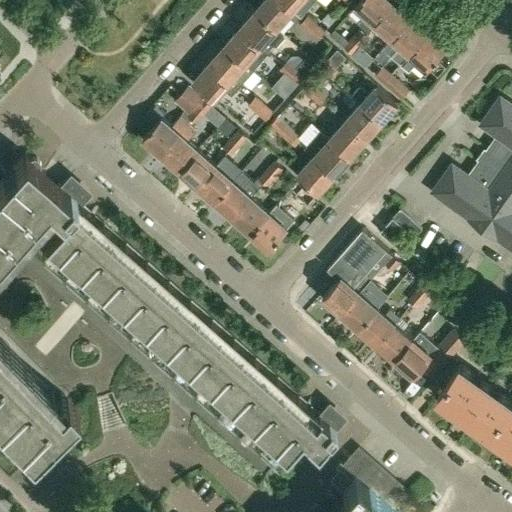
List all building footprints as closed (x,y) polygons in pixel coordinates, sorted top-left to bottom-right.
[(285,0),(262,0),(257,7),(280,27),(289,16),(295,22),(302,14),(285,0)] [(285,0),(302,14),(314,0),(285,0)] [(359,0),(355,4),(374,21),(392,0),(359,0)] [(392,0),(374,21),(392,37),(411,16),(392,0)] [(257,7),(241,24),(269,49),(273,44),(273,45),(278,46),(285,37),(284,33),(279,28),(280,27),(257,7)] [(300,23),(309,30),(317,21),(308,14),(300,23)] [(402,61),(402,62),(429,32),(411,16),(392,37),(410,53),(402,61)] [(318,39),(326,29),(317,21),(309,30),(318,39)] [(241,24),(225,42),(246,61),(254,68),(269,51),(268,50),(269,49),(241,24)] [(360,28),(353,36),(362,44),(369,36),(360,28)] [(447,48),(429,32),(402,62),(411,69),(419,60),(429,69),(447,48)] [(353,36),(349,40),(350,40),(345,46),(366,65),(373,58),(360,46),(362,44),(353,36)] [(225,42),(209,60),(240,88),(255,70),(254,69),(254,68),(246,61),(225,42)] [(338,66),(347,56),(338,48),(321,67),(335,79),(343,70),(338,66)] [(298,84),(306,74),(314,65),(305,57),(297,66),(297,65),(288,75),(298,84)] [(280,68),(288,75),(297,65),(288,58),(284,62),(280,68)] [(215,100),(231,82),(239,88),(240,88),(209,60),(192,80),(215,100)] [(376,74),(385,82),(393,73),(384,64),(376,74)] [(327,72),(321,67),(312,78),(317,83),(327,72)] [(385,82),(402,98),(410,88),(403,82),(409,75),(401,68),(395,75),(393,73),(385,82)] [(302,88),(310,95),(318,86),(310,79),(302,88)] [(399,101),(378,83),(370,92),(361,84),(353,93),(383,120),(399,101)] [(186,109),(172,124),(162,115),(143,136),(161,152),(189,121),(192,118),(188,114),(196,105),(204,112),(212,104),(189,84),(176,100),(186,109)] [(310,95),(318,103),(320,104),(328,95),(318,86),(310,95)] [(360,103),(346,119),(367,137),(383,120),(353,93),(351,95),(360,103)] [(511,102),(501,94),(481,122),(499,135),(470,174),(453,162),(433,189),(470,216),(469,218),(497,238),(498,236),(511,246),(511,102)] [(249,103),(256,110),(264,101),(257,95),(249,103)] [(266,120),(274,111),(264,101),(256,110),(266,120)] [(197,121),(204,112),(196,105),(188,114),(192,118),(193,117),(197,121)] [(271,124),(278,131),(286,122),(279,116),(271,124)] [(346,119),(330,137),(351,155),(367,137),(346,119)] [(197,128),(189,121),(161,152),(180,168),(198,147),(188,138),(197,128)] [(303,138),(286,122),(278,131),(290,142),(294,138),(301,145),(304,142),(302,140),(303,138)] [(248,136),(247,135),(239,128),(231,137),(241,145),(248,136)] [(321,128),(305,146),(335,173),(351,155),(330,137),(321,128)] [(232,155),(241,145),(231,137),(223,147),(232,155)] [(298,173),(319,192),(335,173),(305,146),(304,147),(314,155),(298,173)] [(180,168),(198,184),(216,163),(198,147),(180,168)] [(318,411),(104,222),(82,202),(89,193),(67,173),(59,182),(45,170),(44,169),(24,152),(5,174),(0,179),(0,423),(31,455),(33,453),(78,409),(67,398),(64,401),(0,336),(0,263),(52,204),(66,217),(45,241),(47,244),(66,260),(69,263),(87,279),(90,282),(109,298),(112,301),(130,317),(134,320),(152,336),(155,339),(173,355),(177,358),(195,374),(199,377),(217,394),(220,396),(239,413),(242,416),(260,432),(263,435),(282,451),(284,453),(301,434),(316,448),(326,437),(325,437),(329,433),(335,426),(336,427),(347,415),(329,399),(318,411)] [(284,168),(283,167),(275,160),(267,168),(277,176),(284,168)] [(198,184),(215,199),(234,178),(216,163),(198,184)] [(259,178),(263,182),(259,186),(263,189),(267,185),(268,186),(277,176),(267,168),(259,178)] [(215,199),(233,215),(252,194),(259,186),(263,182),(259,178),(257,176),(254,180),(241,170),(234,178),(215,199)] [(308,205),(316,195),(304,185),(296,194),(308,205)] [(233,215),(251,231),(270,210),(252,194),(233,215)] [(424,228),(402,207),(401,207),(394,215),(408,228),(407,229),(415,236),(424,228)] [(289,227),(270,210),(251,231),(270,248),(289,227)] [(380,230),(392,241),(405,227),(407,229),(408,228),(394,215),(380,230)] [(323,295),(342,311),(360,290),(354,284),(387,247),(364,226),(327,267),(339,277),(323,295)] [(393,270),(401,261),(393,253),(385,262),(393,270)] [(434,289),(424,280),(417,289),(426,297),(434,289)] [(417,307),(426,297),(417,289),(408,299),(417,307)] [(342,311),(360,327),(378,306),(360,290),(342,311)] [(360,327),(378,343),(402,315),(395,309),(390,316),(378,306),(360,327)] [(463,324),(471,331),(480,321),(472,314),(463,324)] [(378,343),(395,358),(414,337),(403,328),(409,322),(402,315),(378,343)] [(421,330),(414,338),(414,337),(395,358),(414,375),(435,351),(447,361),(467,339),(455,328),(439,346),(421,330)] [(438,395),(490,432),(511,400),(511,399),(461,363),(438,395)] [(511,400),(490,432),(511,447),(511,400)] [(369,455),(360,446),(345,463),(355,471),(369,455)] [(355,471),(363,479),(378,463),(369,455),(355,471)] [(346,491),(348,491),(349,490),(356,496),(368,483),(363,479),(355,471),(345,463),(344,464),(341,461),(336,466),(338,467),(329,477),(342,489),(343,489),(343,490),(345,491),(346,491)] [(378,463),(363,479),(368,483),(368,482),(376,489),(390,473),(378,463)] [(390,473),(376,489),(385,497),(399,481),(390,473)] [(399,481),(385,497),(394,506),(408,490),(399,481)] [(399,511),(400,511),(394,506),(385,497),(376,489),(368,482),(368,483),(356,496),(341,511),(399,511)]
